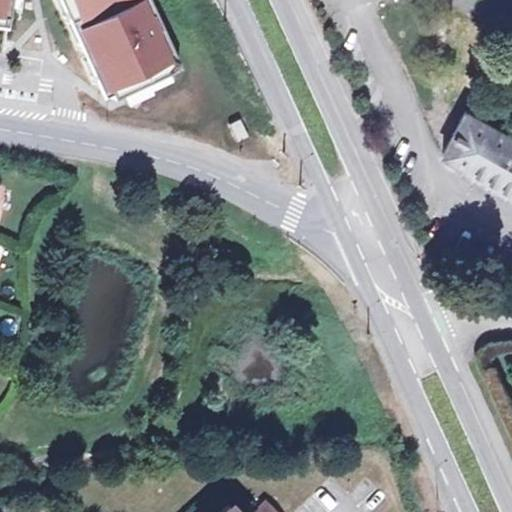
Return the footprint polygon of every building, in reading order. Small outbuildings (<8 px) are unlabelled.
[(72,0),(113,88),(136,77),(136,76),(150,69),(155,79),(174,70),(169,61),(179,56),(156,5),(157,4),(154,0),(72,0)] [(125,90),(130,101),(151,90),(146,80),(125,90)] [(465,159),(464,161),(490,176),(511,189),(511,129),(472,106),(447,149),(465,159)] [(249,124),(241,107),(230,112),(238,130),(249,124)] [(273,511),(261,498),(246,511),(233,511),(225,503),(215,511),(273,511)]
